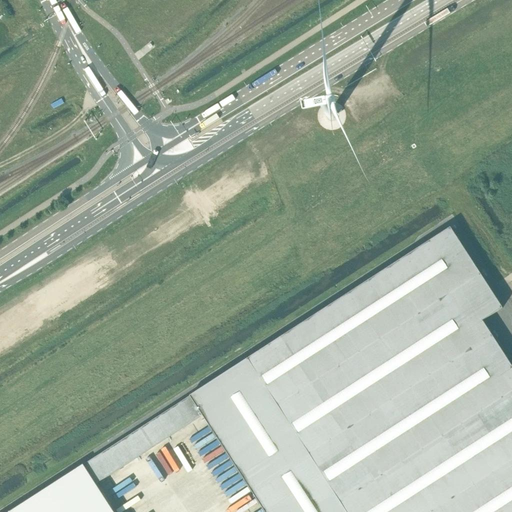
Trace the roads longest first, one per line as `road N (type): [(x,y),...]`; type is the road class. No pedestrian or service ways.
road 1 (tertiary): [(0,280),(53,256),(468,0)]
road 2 (tertiary): [(164,167),(440,0)]
road 3 (tertiary): [(401,0),(155,153)]
road 4 (tertiary): [(0,276),(164,167)]
road 5 (unclassified): [(155,153),(48,0)]
road 6 (tertiary): [(155,153),(0,254)]
